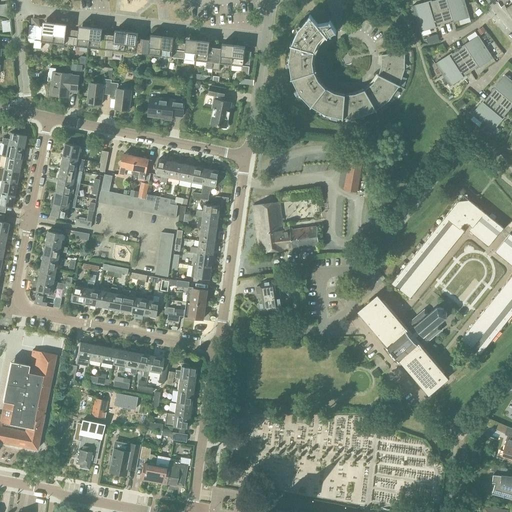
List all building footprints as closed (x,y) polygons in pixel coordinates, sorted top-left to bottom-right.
[(412,6),(416,19),(441,11),(437,0),(435,0),(428,2),(428,1),(412,6)] [(437,0),(441,11),(465,4),(464,0),(437,0)] [(465,4),(441,11),(444,23),(453,20),(453,22),(469,17),(465,4)] [(444,23),(441,11),(416,19),(420,32),(436,27),(435,26),(444,23)] [(289,61),(292,78),(299,93),(312,105),(326,114),(343,118),(360,117),(376,110),(389,100),(399,85),(404,69),(405,52),(381,55),(381,66),(378,75),(372,84),(365,90),(355,94),(345,94),(334,92),(326,87),(319,80),(314,71),(313,60),(314,51),(319,41),(325,34),(326,35),(336,30),(331,21),(318,24),(311,15),(299,28),(291,44),(289,61)] [(53,43),(55,23),(43,22),(43,27),(36,26),(34,48),(41,48),(42,41),(53,43)] [(53,43),(70,45),(72,30),(66,29),(67,24),(55,23),(53,43)] [(70,45),(88,47),(91,27),(79,26),(78,31),(72,30),(70,45)] [(98,55),(105,56),(108,34),(102,34),(102,29),(91,27),(88,47),(99,48),(98,55)] [(113,53),(123,55),(126,32),(115,30),(114,35),(108,34),(105,56),(112,57),(113,53)] [(136,53),(142,54),(144,39),(137,38),(138,33),(126,32),(123,55),(123,57),(129,57),(131,57),(134,56),(136,54),(136,53)] [(142,54),(160,56),(162,36),(151,35),(150,39),(144,39),(142,54)] [(465,45),(457,50),(464,61),(485,47),(478,35),(464,44),(465,45)] [(160,56),(178,58),(179,43),(173,42),(174,37),(162,36),(160,56)] [(178,58),(196,60),(198,40),(186,39),(186,44),(179,43),(178,58)] [(209,42),(198,40),(196,60),(207,61),(206,68),(212,69),(215,47),(209,47),(209,42)] [(220,63),(231,64),(234,45),(222,43),(221,48),(215,47),(212,69),(219,70),(220,63)] [(245,46),(234,45),(231,64),(242,66),(241,73),(248,74),(251,52),(245,51),(245,46)] [(464,61),(471,71),(478,66),(479,67),(493,58),(485,47),(464,61)] [(441,72),(443,75),(464,61),(457,50),(449,55),(449,54),(435,63),(438,69),(441,72)] [(471,71),(464,61),(443,75),(450,86),(464,77),(463,76),(471,71)] [(50,67),(48,81),(52,81),(50,94),(69,97),(69,91),(77,92),(79,75),(72,74),(55,72),(56,68),(50,67)] [(103,91),(110,92),(111,82),(112,80),(111,80),(113,68),(108,68),(107,75),(109,76),(109,79),(104,79),(104,84),(90,83),(87,103),(102,104),(103,91)] [(495,88),(489,95),(499,103),(511,87),(511,80),(505,75),(494,87),(495,88)] [(118,83),(111,82),(110,92),(109,95),(116,96),(115,109),(129,110),(131,91),(118,89),(118,83)] [(225,89),(210,86),(209,94),(214,96),(212,108),(214,108),(211,124),(221,126),(222,128),(224,129),(226,129),(228,128),(229,126),(229,124),(227,122),(231,103),(223,101),(225,89)] [(511,87),(499,103),(508,111),(511,106),(511,87)] [(472,114),(482,123),(499,103),(489,95),(483,102),(482,101),(472,114)] [(160,99),(150,98),(148,116),(172,119),(172,115),(183,117),(185,101),(160,98),(160,99)] [(508,111),(499,103),(482,123),(492,131),(503,119),(502,118),(508,111)] [(13,130),(21,132),(22,123),(15,122),(13,130)] [(2,143),(8,145),(23,148),(26,135),(11,132),(9,139),(3,138),(2,143)] [(66,143),(63,156),(78,159),(81,146),(66,143)] [(8,145),(6,157),(21,159),(24,160),(25,152),(22,152),(23,148),(8,145)] [(106,164),(109,152),(102,151),(100,163),(101,163),(106,164)] [(124,154),(119,174),(125,175),(126,168),(133,169),(136,156),(124,154)] [(363,156),(351,154),(345,189),(357,191),(363,156)] [(76,171),(76,170),(78,159),(63,156),(61,167),(76,171)] [(136,156),(133,169),(140,171),(139,178),(144,180),(149,159),(136,156)] [(18,171),(21,159),(6,157),(3,168),(18,171)] [(167,183),(168,176),(171,161),(159,158),(156,174),(163,175),(161,182),(167,183)] [(168,176),(180,179),(183,163),(171,161),(168,176)] [(180,179),(192,181),(195,166),(183,163),(180,179)] [(192,181),(204,183),(204,184),(207,168),(195,166),(192,181)] [(18,171),(3,168),(0,167),(0,180),(1,180),(16,183),(18,171)] [(76,170),(76,171),(61,167),(58,180),(73,183),(75,176),(82,177),(83,172),(76,170)] [(202,193),(201,199),(208,200),(209,195),(210,193),(210,191),(211,190),(213,188),(216,186),(217,186),(220,171),(207,168),(204,184),(204,183),(202,193)] [(101,190),(107,191),(109,191),(112,176),(104,174),(101,190)] [(1,180),(0,185),(0,192),(14,195),(16,183),(1,180)] [(58,180),(56,191),(71,194),(73,183),(58,180)] [(141,182),(138,197),(143,198),(145,199),(148,184),(141,182)] [(96,199),(98,188),(93,187),(92,191),(89,190),(88,197),(96,199)] [(105,203),(107,191),(101,190),(99,202),(105,203)] [(51,202),(54,203),(69,206),(75,207),(77,195),(71,194),(56,191),(54,191),(54,194),(52,195),(51,202)] [(113,192),(109,191),(107,191),(105,203),(111,204),(113,192)] [(14,195),(0,192),(0,205),(11,207),(14,195)] [(119,193),(113,192),(111,204),(116,206),(119,193)] [(125,195),(119,193),(116,206),(122,207),(125,195)] [(131,196),(125,195),(122,207),(128,208),(131,196)] [(137,197),(131,196),(128,208),(134,209),(137,197)] [(138,197),(137,197),(134,209),(140,210),(143,198),(138,197)] [(176,197),(175,205),(176,205),(177,203),(187,205),(188,199),(176,197)] [(145,199),(143,198),(140,210),(146,212),(148,199),(145,199)] [(154,201),(148,199),(146,212),(152,213),(154,201)] [(458,200),(446,216),(460,228),(464,223),(467,223),(472,226),(484,212),(469,199),(458,200)] [(160,202),(155,201),(154,201),(152,213),(158,214),(160,202)] [(318,245),(317,238),(317,235),(316,226),(290,230),(290,231),(283,232),(279,201),(253,205),(259,253),(318,245)] [(163,202),(160,202),(158,214),(164,215),(166,203),(163,202)] [(66,218),(69,206),(54,203),(51,215),(66,218)] [(172,204),(166,203),(164,215),(170,216),(172,204)] [(175,205),(172,204),(170,216),(176,218),(178,205),(176,205),(175,205)] [(203,217),(203,216),(219,219),(220,206),(205,204),(204,211),(196,210),(195,216),(199,216),(203,217)] [(472,226),(469,230),(478,238),(494,219),(484,212),(472,226)] [(197,228),(201,229),(217,231),(219,219),(203,216),(203,217),(199,216),(197,228)] [(446,216),(438,225),(457,241),(464,231),(460,228),(446,216)] [(92,222),(76,219),(75,225),(90,228),(92,222)] [(494,219),(478,238),(488,246),(504,228),(494,219)] [(0,233),(6,235),(7,229),(9,228),(10,224),(8,223),(0,221),(0,233)] [(438,225),(430,235),(449,250),(457,241),(438,225)] [(201,229),(199,241),(215,243),(217,231),(201,229)] [(48,231),(46,243),(61,246),(63,234),(48,231)] [(89,234),(74,231),(73,237),(88,240),(89,234)] [(161,232),(161,239),(173,240),(174,234),(161,232)] [(511,234),(510,233),(495,252),(505,260),(511,251),(511,234)] [(430,235),(422,244),(441,260),(449,250),(430,235)] [(190,252),(198,253),(213,255),(215,243),(199,241),(199,247),(191,246),(190,252)] [(46,243),(43,255),(59,258),(60,251),(67,253),(68,247),(61,246),(46,243)] [(422,244),(415,254),(434,269),(441,260),(422,244)] [(159,250),(158,257),(170,258),(171,252),(159,250)] [(198,253),(196,265),(212,267),(213,255),(198,253)] [(415,254),(407,264),(426,279),(434,269),(415,254)] [(43,255),(41,267),(56,270),(59,258),(43,255)] [(210,279),(212,267),(196,265),(193,264),(191,277),(195,277),(210,279)] [(407,264),(399,273),(418,288),(426,279),(407,264)] [(54,281),(56,270),(41,267),(39,279),(54,281)] [(399,273),(391,283),(410,298),(418,288),(399,273)] [(53,287),(63,289),(64,284),(54,282),(54,281),(39,279),(36,291),(51,294),(53,287)] [(275,290),(274,284),(270,280),(264,281),(260,286),(256,286),(257,293),(261,292),(262,298),(259,303),(260,308),(264,312),(278,309),(281,305),(279,289),(275,290)] [(83,281),(81,287),(75,286),(72,301),(84,303),(88,282),(83,281)] [(511,284),(507,281),(500,291),(511,300),(511,284)] [(96,305),(99,290),(93,289),(94,283),(88,282),(84,303),(96,305)] [(71,285),(65,284),(64,284),(63,289),(62,296),(68,297),(71,285)] [(112,287),(111,293),(108,308),(120,310),(123,295),(117,294),(118,288),(112,287)] [(187,293),(186,302),(205,305),(207,290),(194,288),(193,294),(187,293)] [(108,308),(111,293),(99,290),(96,305),(108,308)] [(135,297),(132,312),(144,315),(147,300),(146,300),(140,298),(141,292),(136,291),(135,297)] [(511,300),(500,291),(492,300),(511,316),(511,314),(511,300)] [(147,300),(144,315),(156,317),(159,302),(153,301),(153,296),(147,294),(146,300),(147,300)] [(135,297),(123,295),(120,310),(132,312),(135,297)] [(446,378),(377,296),(360,311),(381,336),(388,344),(386,346),(392,353),(398,360),(400,359),(429,393),(446,378)] [(492,300),(484,310),(503,325),(511,316),(492,300)] [(203,319),(205,305),(186,302),(185,310),(174,308),(174,315),(168,314),(168,320),(179,322),(180,316),(203,319)] [(414,326),(423,336),(424,337),(422,338),(426,343),(442,329),(438,324),(446,317),(446,312),(443,308),(437,307),(429,314),(425,309),(409,323),(412,327),(414,326)] [(484,310),(477,320),(496,335),(503,325),(484,310)] [(477,320),(469,329),(488,344),(494,336),(496,335),(477,320)] [(463,336),(461,339),(480,354),(488,344),(469,329),(463,336)] [(91,344),(79,342),(76,357),(84,358),(82,365),(87,366),(89,359),(91,344)] [(103,346),(91,344),(89,359),(100,361),(103,346)] [(100,361),(112,363),(115,349),(103,346),(100,361)] [(136,368),(139,353),(140,350),(128,348),(127,351),(124,366),(131,367),(130,373),(135,374),(137,368),(136,368)] [(127,351),(115,349),(112,363),(118,365),(117,370),(123,372),(124,366),(127,351)] [(12,368),(7,396),(3,415),(0,414),(0,441),(37,449),(56,355),(32,350),(29,366),(24,365),(23,370),(12,368)] [(136,368),(137,368),(143,369),(142,376),(147,377),(148,370),(151,355),(139,353),(136,368)] [(163,358),(151,355),(148,370),(160,372),(158,382),(164,383),(167,364),(162,363),(163,358)] [(174,378),(179,378),(194,380),(196,368),(188,367),(188,364),(181,363),(180,370),(176,370),(174,378)] [(73,381),(76,366),(70,364),(67,380),(73,381)] [(98,377),(97,383),(104,384),(106,374),(98,373),(98,377)] [(113,386),(120,387),(122,377),(114,376),(113,386)] [(130,379),(122,377),(120,387),(128,389),(130,379)] [(179,378),(177,390),(193,392),(194,380),(179,378)] [(177,390),(175,402),(191,404),(193,392),(177,390)] [(116,393),(114,405),(135,409),(137,397),(116,393)] [(93,398),(89,415),(104,418),(108,401),(93,398)] [(189,416),(191,404),(175,402),(174,413),(174,414),(189,416)] [(187,428),(189,416),(174,414),(174,413),(166,412),(164,425),(172,426),(187,428)] [(488,418),(485,425),(495,429),(498,422),(488,418)] [(95,461),(99,443),(100,438),(103,424),(82,420),(79,434),(82,435),(81,441),(80,440),(78,448),(75,463),(80,464),(79,466),(89,468),(91,460),(95,461)] [(147,421),(146,428),(156,430),(161,430),(162,424),(147,421)] [(511,460),(511,428),(507,426),(505,434),(508,435),(503,451),(505,452),(504,457),(506,458),(506,459),(511,461),(511,460)] [(172,437),(171,440),(185,442),(187,434),(172,432),(172,437)] [(134,470),(139,445),(129,443),(127,451),(114,448),(112,456),(110,455),(109,463),(110,463),(109,472),(125,475),(127,468),(134,470)] [(152,480),(155,465),(148,464),(151,448),(142,446),(139,458),(144,459),(140,478),(152,480)] [(164,483),(169,458),(165,457),(164,461),(156,459),(155,465),(152,480),(164,483)] [(183,486),(187,465),(179,464),(180,460),(169,458),(164,483),(183,486)] [(511,498),(511,469),(499,466),(492,464),(490,470),(494,472),(493,475),(492,482),(495,482),(492,493),(511,498)]
